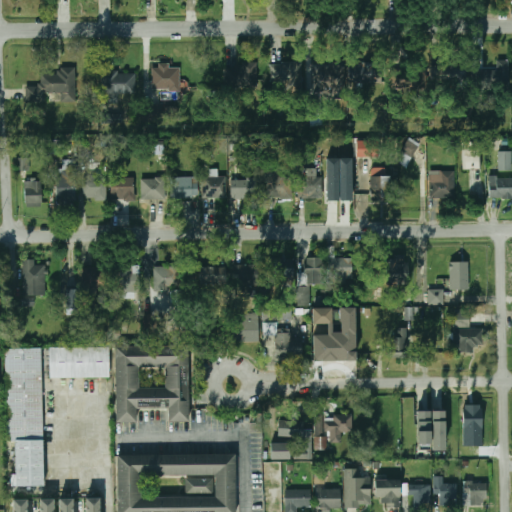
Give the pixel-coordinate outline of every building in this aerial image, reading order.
[(473,71),(473,88),(510,87),(510,60),(497,61),(497,71),(473,71)] [(313,91),(313,67),(330,66),(330,62),(345,62),(345,90),(313,91)] [(225,68),(225,88),(256,88),(256,63),(241,63),(241,68),(225,68)] [(350,63),(350,85),(373,85),(373,63),(350,63)] [(464,86),(466,67),(433,64),(431,82),(464,86)] [(276,65),(276,92),(302,92),(302,65),(276,65)] [(153,89),(181,89),(181,66),(153,66),(153,89)] [(58,75),(41,75),(41,85),(26,85),(26,100),(44,101),(44,92),(75,92),(75,68),(58,68),(58,75)] [(136,94),(136,72),(102,72),(102,94),(136,94)] [(393,73),(392,88),(424,90),(425,74),(393,73)] [(145,122),(162,122),(163,105),(146,105),(145,122)] [(481,141),(463,141),(463,169),(481,169),(481,141)] [(511,152),(499,152),(499,170),(511,170),(511,152)] [(326,159),(327,201),(353,200),(352,158),(326,159)] [(76,171),(57,171),(57,209),(76,209),(76,171)] [(430,198),(455,198),(455,171),(430,171),(430,198)] [(268,175),(268,198),(289,198),(289,175),(268,175)] [(198,198),(198,177),(171,177),(171,198),(198,198)] [(226,177),(203,177),(203,198),(226,198),(226,177)] [(323,177),(298,177),(298,198),(323,198),(323,177)] [(372,177),(372,200),(389,200),(389,177),(372,177)] [(135,199),(135,178),(112,178),(112,199),(135,199)] [(165,178),(142,178),(142,200),(165,200),(165,178)] [(511,198),(511,178),(489,178),(489,198),(511,198)] [(83,179),(83,200),(107,200),(107,179),(83,179)] [(231,197),(256,198),(257,179),(232,179),(231,197)] [(42,180),(24,180),(24,205),(42,205),(42,180)] [(408,284),(407,256),(387,256),(387,284),(408,284)] [(353,280),(353,257),(333,257),(333,280),(353,280)] [(323,258),(307,258),(307,284),(323,284),(323,258)] [(23,296),(46,296),(46,264),(36,264),(36,259),(23,259),(23,296)] [(276,259),(276,284),(294,284),(294,259),(276,259)] [(469,261),(450,261),(450,290),(469,290),(469,261)] [(234,264),(234,284),(255,284),(255,264),(234,264)] [(154,266),(156,289),(180,288),(179,265),(154,266)] [(112,293),(137,293),(137,266),(112,266),(112,293)] [(101,293),(101,267),(82,267),(82,293),(101,293)] [(227,284),(227,267),(199,267),(199,284),(227,284)] [(298,306),(310,306),(310,287),(298,287),(298,306)] [(444,304),(444,290),(430,290),(430,304),(444,304)] [(313,361),(313,335),(326,335),(326,324),(313,324),(312,308),(331,308),(331,331),(340,331),(340,308),(354,307),(355,361),(313,361)] [(455,310),(455,347),(483,347),(484,329),(470,329),(470,310),(455,310)] [(144,313),(145,339),(163,339),(162,312),(144,313)] [(233,342),(233,313),(258,312),(259,342),(233,342)] [(275,358),(275,333),(291,333),(291,339),(303,339),(303,358),(275,358)] [(406,357),(406,337),(390,337),(390,357),(406,357)] [(187,346),(115,347),(115,423),(136,422),(135,409),(168,408),(168,422),(188,422),(187,346)] [(110,377),(110,347),(49,347),(49,377),(110,377)] [(6,441),(15,441),(15,486),(43,486),(42,348),(6,348),(6,441)] [(437,409),(414,409),(414,433),(437,433),(437,409)] [(445,450),(444,411),(431,411),(432,450),(445,450)] [(315,436),(323,436),(323,413),(315,413),(315,436)] [(334,422),(334,415),(352,416),(351,433),(342,432),(341,444),(330,444),(330,432),(324,432),(324,422),(334,422)] [(279,422),(279,436),(293,436),(293,460),(312,460),(313,423),(279,422)] [(327,450),(327,437),(315,437),(314,449),(327,450)] [(270,444),(290,445),(290,459),(270,459),(270,444)] [(116,511),(116,456),(235,454),(235,511),(116,511)] [(361,469),(345,469),(345,507),(370,507),(370,476),(361,476),(361,469)] [(457,504),(457,484),(444,484),(444,476),(435,476),(435,504),(457,504)] [(384,498),(384,507),(400,507),(400,479),(375,479),(375,498),(384,498)] [(464,504),(483,504),(483,481),(464,481),(464,504)] [(430,504),(430,484),(408,484),(408,495),(414,495),(414,504),(430,504)] [(340,489),(316,489),(316,509),(340,509),(340,489)] [(310,490),(285,490),(285,511),(297,511),(297,507),(310,507),(310,490)] [(85,511),(85,498),(98,498),(98,511),(85,511)] [(39,511),(39,499),(53,499),(53,511),(39,511)] [(57,511),(57,500),(71,499),(71,511),(57,511)] [(12,511),(12,501),(26,500),(26,511),(12,511)]
